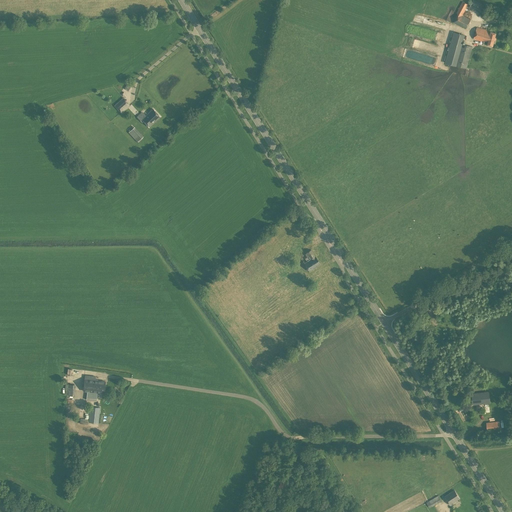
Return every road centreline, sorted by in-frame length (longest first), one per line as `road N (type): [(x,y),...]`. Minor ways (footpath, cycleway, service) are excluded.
road 1 (secondary): [(384,322),(181,0)]
road 2 (secondary): [(505,511),(384,322)]
road 3 (unclassified): [(384,322),(511,245)]
